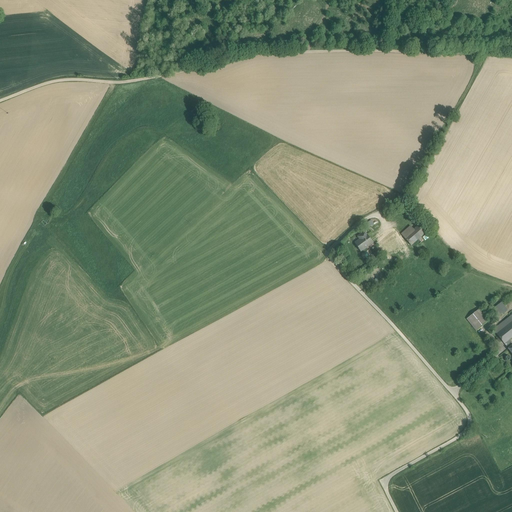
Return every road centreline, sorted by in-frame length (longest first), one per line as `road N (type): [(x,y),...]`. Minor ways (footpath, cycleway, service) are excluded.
road 1 (track): [(511,54),(259,52),(143,79),(67,79),(0,101)]
road 2 (track): [(484,53),(402,197),(378,211)]
